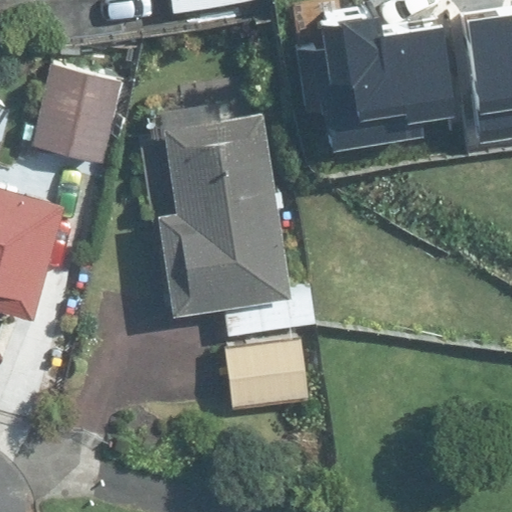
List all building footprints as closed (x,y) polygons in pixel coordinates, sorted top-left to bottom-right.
[(511,13),(464,20),(479,138),(511,133),(511,13)] [(319,107),(325,152),(458,134),(444,24),(381,33),(380,20),(318,28),(321,48),(300,51),(308,109),(319,107)] [(122,73),(48,58),(32,139),(106,154),(122,73)] [(293,282),(269,99),(159,113),(171,200),(156,202),(168,298),(293,282)] [(63,191),(0,173),(0,302),(31,311),(63,191)] [(231,339),(237,400),(313,392),(307,331),(231,339)]
